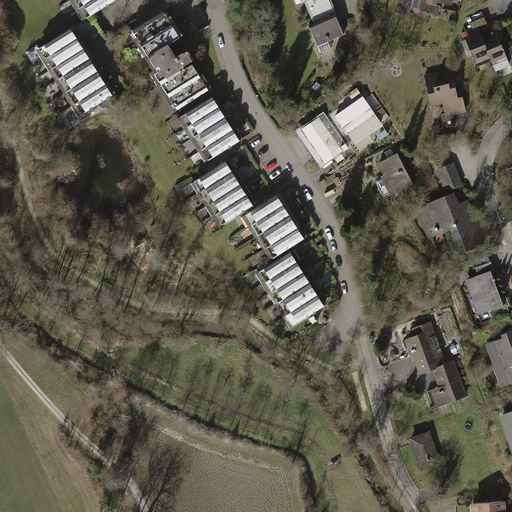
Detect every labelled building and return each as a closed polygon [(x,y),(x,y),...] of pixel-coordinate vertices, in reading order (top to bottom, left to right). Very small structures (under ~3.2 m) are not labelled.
[(91,17),(117,0),(93,0),(84,6),(91,17)] [(300,0),(303,4),(306,2),(310,12),(329,4),(326,0),(300,0)] [(376,0),(357,0),(358,13),(377,12),(376,0)] [(423,0),(422,10),(436,13),(438,2),(452,5),(452,0),(423,0)] [(311,30),(322,53),(331,49),(329,43),(345,35),(337,18),(335,18),(329,5),(311,13),(317,27),(311,30)] [(180,38),(164,12),(132,32),(158,74),(155,76),(176,108),(208,89),(193,66),(186,70),(185,68),(194,61),(188,52),(177,59),(168,46),(180,38)] [(474,31),(479,29),(489,24),(486,17),(471,23),(474,31)] [(51,57),(77,40),(71,29),(44,46),(51,57)] [(474,31),(465,34),(478,65),(482,63),(483,64),(485,64),(486,63),(487,61),(491,59),(484,41),(479,29),(474,31)] [(501,34),(484,41),(497,72),(511,66),(505,53),(506,52),(506,50),(505,49),(503,50),(500,42),(502,37),(501,34)] [(58,68),(84,51),(78,40),(51,57),(58,68)] [(65,79),(91,62),(84,51),(58,68),(65,79)] [(72,91),(99,74),(91,62),(65,79),(72,91)] [(427,77),(431,90),(433,89),(437,105),(444,103),(448,119),(466,114),(462,100),(458,101),(450,71),(446,72),(444,71),(443,73),(427,77)] [(80,102),(106,86),(99,74),(72,91),(80,102)] [(87,113),(113,97),(106,86),(80,102),(87,113)] [(335,116),(346,131),(374,112),(357,89),(347,96),(352,104),(335,116)] [(193,125),(220,108),(213,98),(186,114),(193,125)] [(200,136),(227,119),(220,108),(193,125),(200,136)] [(374,112),(346,131),(357,147),(374,135),(379,142),(390,135),(374,112)] [(349,149),(325,113),(301,129),(325,165),(349,149)] [(207,148),(234,131),(226,119),(200,136),(207,148)] [(214,159),(241,142),(234,131),(207,148),(214,159)] [(400,155),(380,165),(386,176),(382,178),(391,196),(415,183),(400,155)] [(207,190),(233,174),(226,163),(200,179),(207,190)] [(455,169),(442,174),(448,190),(462,185),(455,169)] [(348,173),(334,180),(343,200),(358,193),(348,173)] [(214,202),(240,185),(233,174),(207,190),(214,202)] [(221,213),(247,196),(240,185),(214,202),(221,213)] [(258,222),(284,206),(277,195),(251,212),(258,222)] [(430,208),(423,211),(440,254),(460,246),(462,253),(473,248),(474,251),(484,247),(467,202),(458,206),(454,195),(446,198),(446,200),(429,206),(430,208)] [(228,224),(254,207),(247,196),(221,213),(228,224)] [(265,233),(291,217),(284,206),(258,222),(265,233)] [(272,246),(298,229),(291,217),(265,233),(272,246)] [(279,257),(305,240),(298,229),(272,246),(279,257)] [(271,281),(298,264),(291,253),(264,270),(271,281)] [(493,280),(490,273),(495,271),(492,263),(477,269),(480,277),(469,281),(482,315),(490,311),(493,319),(510,312),(508,306),(510,305),(507,298),(501,300),(494,283),(497,282),(496,279),(493,280)] [(278,291),(305,275),(298,264),(271,281),(278,291)] [(285,302),(312,286),(305,275),(278,291),(285,302)] [(292,313),(318,297),(312,286),(285,302),(292,313)] [(299,324),(325,308),(318,297),(292,313),(299,324)] [(428,333),(409,341),(413,351),(416,350),(424,372),(441,366),(437,357),(443,355),(436,337),(430,339),(428,333)] [(506,339),(491,345),(505,385),(511,382),(511,333),(505,336),(506,339)] [(454,362),(434,369),(442,389),(429,394),(434,408),(466,395),(454,362)] [(511,413),(502,417),(510,440),(511,439),(511,413)] [(431,431),(410,439),(420,469),(442,462),(431,431)] [(470,511),(505,511),(504,499),(469,503),(470,511)]
